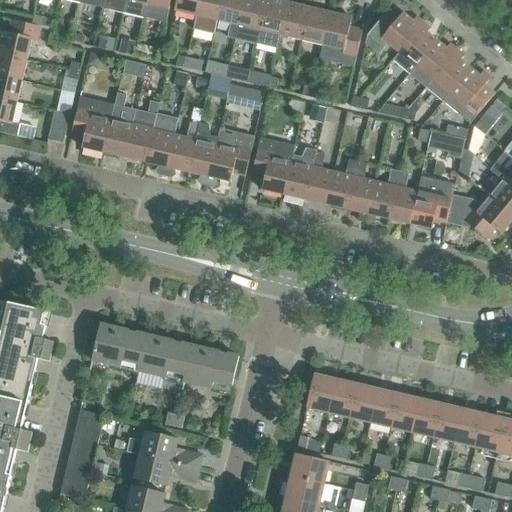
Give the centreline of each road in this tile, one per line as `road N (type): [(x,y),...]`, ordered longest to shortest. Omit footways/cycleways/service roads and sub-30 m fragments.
road 1 (residential): [(511,268),(0,158)]
road 2 (tertiary): [(0,214),(283,283)]
road 3 (residential): [(511,392),(270,339)]
road 4 (tertiary): [(283,283),(464,324),(511,323)]
road 5 (residential): [(30,511),(78,292)]
road 6 (residential): [(270,339),(78,292)]
road 7 (residential): [(231,511),(270,339)]
